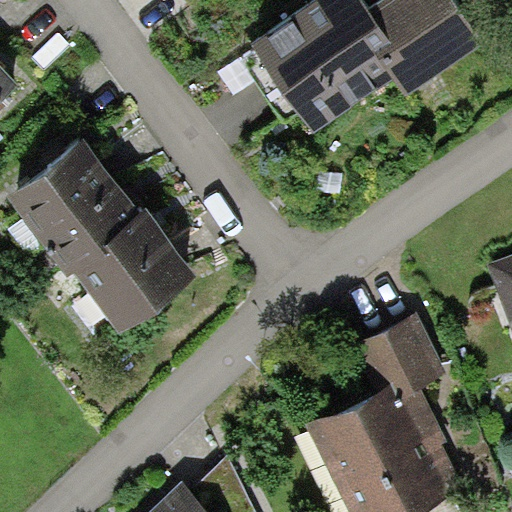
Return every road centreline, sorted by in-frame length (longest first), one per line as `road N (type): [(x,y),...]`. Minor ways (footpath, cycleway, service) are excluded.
road 1 (residential): [(314,279),(98,0)]
road 2 (residential): [(314,279),(63,511)]
road 3 (residential): [(511,135),(314,279)]
